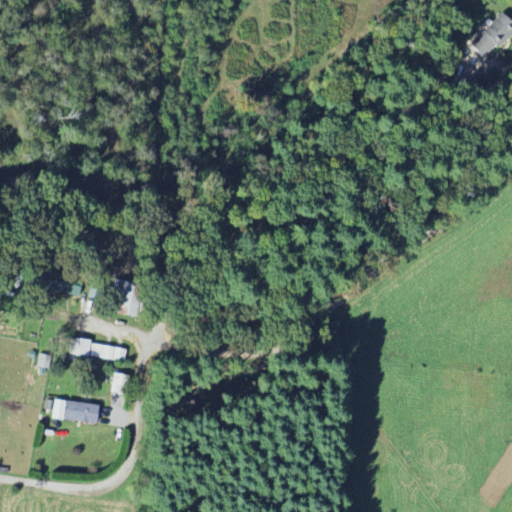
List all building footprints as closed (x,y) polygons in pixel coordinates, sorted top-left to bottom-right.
[(481,61),(511,31),(511,27),(497,12),(465,44),(481,61)] [(80,279),(55,273),(51,291),(75,297),(80,279)] [(134,281),(110,281),(109,314),(133,314),(134,281)] [(89,341),(68,338),(66,355),(87,358),(89,341)] [(88,358),(123,361),(124,349),(89,345),(88,358)] [(50,421),(95,423),(96,404),(51,402),(50,421)]
